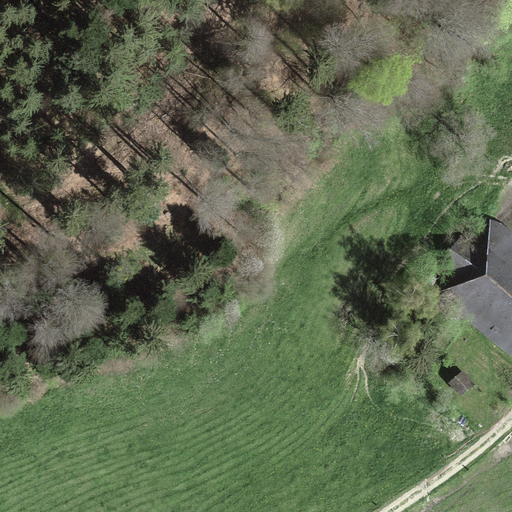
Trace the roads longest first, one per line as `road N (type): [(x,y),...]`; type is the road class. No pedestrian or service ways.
road 1 (track): [(0,302),(62,318),(131,317),(257,285),(317,222),(377,191),(469,176),(511,182)]
road 2 (track): [(511,415),(383,511)]
